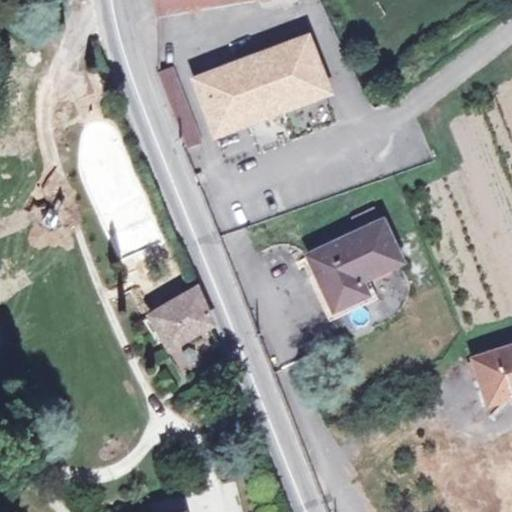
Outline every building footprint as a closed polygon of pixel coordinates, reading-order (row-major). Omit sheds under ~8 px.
[(154,0),(157,15),(251,0),(154,0)] [(306,40),(193,83),(215,137),(327,95),(306,40)] [(94,65),(22,92),(58,190),(30,201),(0,211),(0,295),(2,300),(160,242),(94,65)] [(172,67),(155,72),(187,151),(203,144),(172,67)] [(376,210),(353,220),(359,234),(308,258),(334,313),(368,297),(362,283),(401,265),(376,210)] [(195,291),(150,317),(168,348),(209,326),(195,291)] [(511,348),(474,361),(486,400),(511,391),(511,348)] [(511,391),(486,400),(489,407),(511,399),(511,391)]
